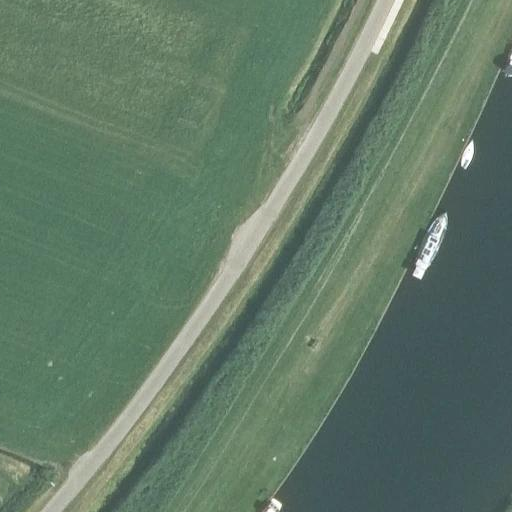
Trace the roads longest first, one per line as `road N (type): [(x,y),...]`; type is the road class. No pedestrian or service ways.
road 1 (unclassified): [(50,511),(201,317),(320,127),(385,0)]
road 2 (track): [(191,511),(337,280),(483,0)]
